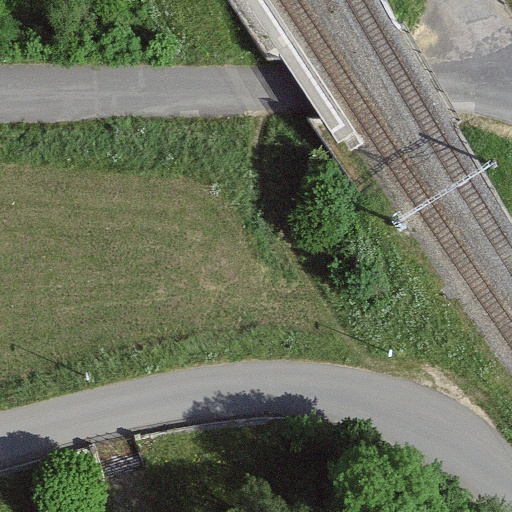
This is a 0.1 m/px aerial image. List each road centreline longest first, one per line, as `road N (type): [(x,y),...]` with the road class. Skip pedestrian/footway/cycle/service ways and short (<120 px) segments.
road 1 (tertiary): [(0,449),(189,402),(269,391),(337,395),(452,431),(511,483)]
road 2 (tertiary): [(0,101),(288,87)]
road 3 (tertiary): [(511,86),(448,79),(288,87)]
